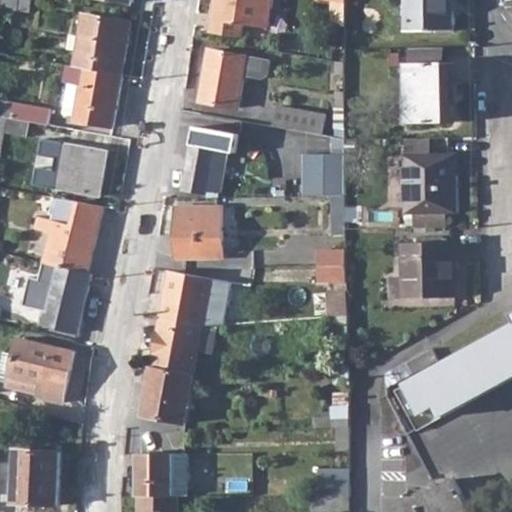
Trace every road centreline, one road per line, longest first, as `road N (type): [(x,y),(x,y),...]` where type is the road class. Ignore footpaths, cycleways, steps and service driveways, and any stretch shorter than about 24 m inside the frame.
road 1 (tertiary): [(99,511),(110,396),(179,0)]
road 2 (residential): [(511,100),(511,267)]
road 3 (residential): [(367,511),(365,383)]
